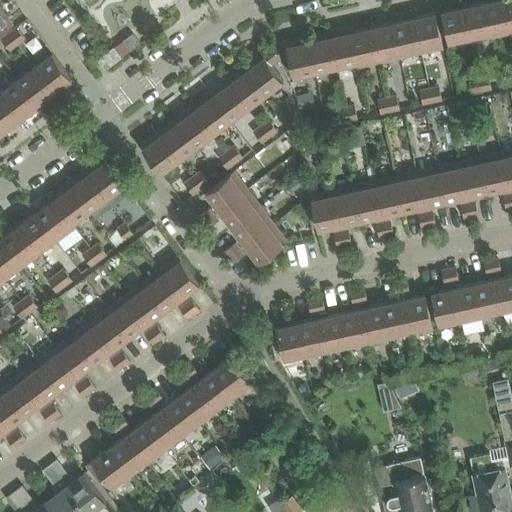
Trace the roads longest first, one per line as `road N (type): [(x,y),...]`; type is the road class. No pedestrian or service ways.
road 1 (residential): [(0,483),(239,302)]
road 2 (residential): [(239,302),(254,289),(511,231)]
road 3 (residential): [(239,302),(103,113)]
road 4 (residential): [(103,113),(266,0)]
road 5 (residential): [(103,113),(21,0)]
road 6 (residential): [(0,190),(103,113)]
